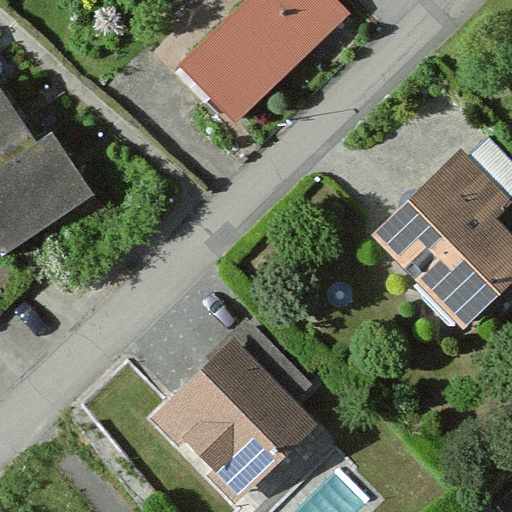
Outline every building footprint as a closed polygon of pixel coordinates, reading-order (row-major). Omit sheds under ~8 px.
[(323,0),(252,0),(180,68),(248,140),(358,36),(323,0)] [(0,88),(0,158),(34,134),(0,88)] [(0,252),(4,258),(97,189),(48,123),(34,134),(0,158),(0,252)] [(511,211),(463,158),(379,234),(468,332),(511,291),(511,211)] [(241,327),(146,411),(224,500),(320,417),(241,327)]
